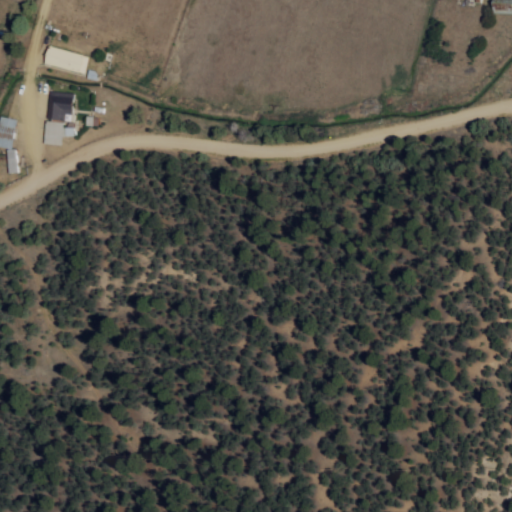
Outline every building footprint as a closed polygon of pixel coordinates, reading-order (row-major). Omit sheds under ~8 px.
[(47,62),(87,73),(92,56),(52,44),(47,62)] [(65,113),(74,114),(76,93),(50,90),(48,117),(64,119),(65,113)] [(18,118),(2,116),(0,129),(0,145),(14,148),(18,118)] [(45,143),(62,144),(63,135),(75,136),(75,123),(65,123),(65,121),(46,120),(45,143)] [(8,173),(18,172),(17,148),(7,148),(8,173)]
